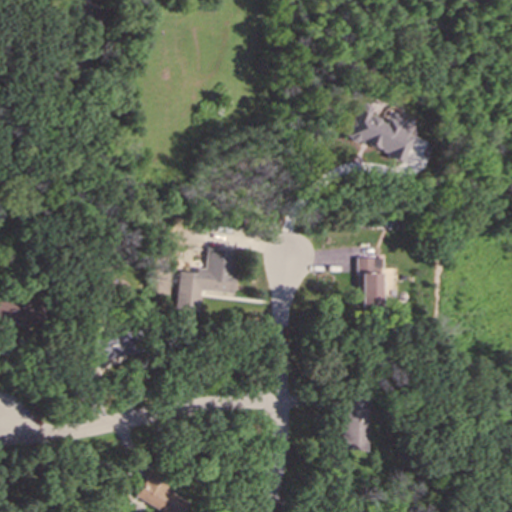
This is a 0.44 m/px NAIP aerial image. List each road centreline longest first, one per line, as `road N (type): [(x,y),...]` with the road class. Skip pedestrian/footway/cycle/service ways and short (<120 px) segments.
road 1 (residential): [(280,402),(200,408),(64,435),(0,426)]
road 2 (residential): [(264,511),(278,447),(287,264)]
